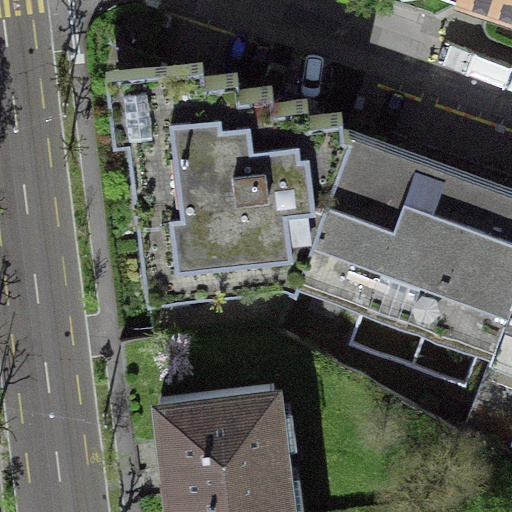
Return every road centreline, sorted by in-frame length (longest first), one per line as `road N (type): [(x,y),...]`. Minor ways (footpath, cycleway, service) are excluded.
road 1 (secondary): [(1,0),(63,511)]
road 2 (residential): [(511,78),(278,0)]
